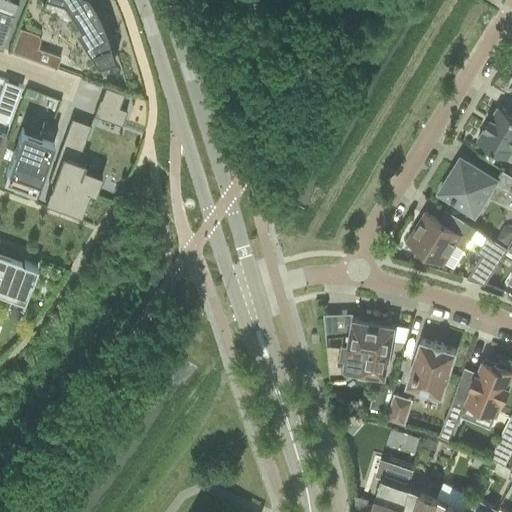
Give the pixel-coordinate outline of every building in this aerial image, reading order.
[(42,0),(43,0),(57,0),(63,2),(73,17),(79,26),(75,29),(97,63),(102,62),(112,58),(113,60),(114,60),(105,31),(101,18),(93,3),(91,0),(42,0)] [(0,23),(10,27),(14,16),(0,10),(0,23)] [(37,48),(35,56),(37,61),(56,68),(60,56),(37,48)] [(0,145),(22,86),(0,78),(0,83),(2,84),(0,88),(0,145)] [(105,87),(100,99),(99,98),(93,115),(121,125),(126,110),(118,107),(123,93),(105,87)] [(507,158),(511,150),(511,114),(498,106),(491,118),(489,117),(483,127),(485,127),(477,139),(507,158)] [(51,181),(44,201),(54,204),(55,203),(59,204),(59,206),(80,214),(89,191),(93,193),(93,194),(94,194),(101,174),(83,167),(85,161),(78,159),(90,125),(71,118),(48,180),(51,181)] [(40,175),(38,174),(37,173),(41,164),(44,165),(53,139),(52,139),(57,127),(43,122),(38,134),(21,128),(3,179),(15,184),(13,189),(30,195),(32,190),(34,191),(40,175)] [(494,180),(467,163),(461,172),(455,168),(452,173),(450,171),(441,185),(443,187),(441,191),(470,209),(480,193),(511,207),(511,175),(502,169),(495,181),(494,180)] [(466,222),(459,233),(425,212),(408,241),(426,252),(424,254),(440,265),(442,262),(454,243),(464,250),(477,229),(466,222)] [(484,284),(507,248),(487,235),(477,251),(481,254),(467,278),(484,284)] [(0,289),(23,297),(22,300),(24,301),(30,282),(29,282),(30,281),(31,281),(37,266),(0,252),(0,289)] [(390,320),(376,322),(353,318),(350,332),(326,334),(330,378),(346,376),(347,369),(385,376),(388,359),(391,341),(394,325),(391,325),(390,320)] [(394,325),(391,341),(405,343),(409,328),(394,325)] [(311,345),(320,344),(319,333),(310,334),(311,345)] [(434,341),(433,343),(421,339),(407,383),(441,394),(455,350),(443,346),(443,344),(434,341)] [(494,363),(493,365),(482,361),(477,373),(476,373),(471,385),(472,385),(467,399),(454,394),(438,436),(451,441),(463,412),(474,416),(478,405),(496,412),(502,398),(503,398),(508,386),(507,385),(511,373),(511,370),(510,370),(511,367),(498,361),(497,364),(494,363)] [(404,422),(411,400),(395,395),(387,417),(404,422)] [(511,416),(490,457),(504,465),(511,450),(511,416)] [(417,452),(421,436),(400,428),(395,445),(417,452)] [(435,451),(438,441),(426,437),(423,446),(435,451)] [(476,456),(472,465),(482,469),(486,461),(476,456)] [(371,511),(400,511),(409,485),(381,476),(370,511),(371,511)] [(431,511),(437,496),(409,485),(400,511),(431,511)] [(496,511),(498,509),(473,495),(466,509),(465,509),(463,511),(496,511)] [(463,511),(465,509),(437,496),(431,511),(463,511)]
